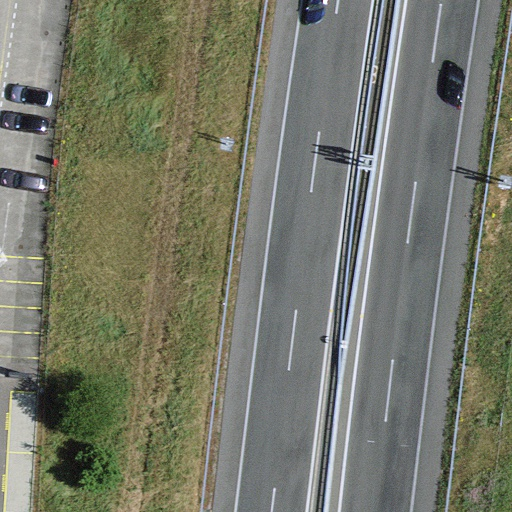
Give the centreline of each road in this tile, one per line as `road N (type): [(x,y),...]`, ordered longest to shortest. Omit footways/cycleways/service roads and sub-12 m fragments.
road 1 (track): [(138,511),(208,0)]
road 2 (motorway): [(375,511),(443,0)]
road 3 (motorway): [(336,0),(272,511)]
